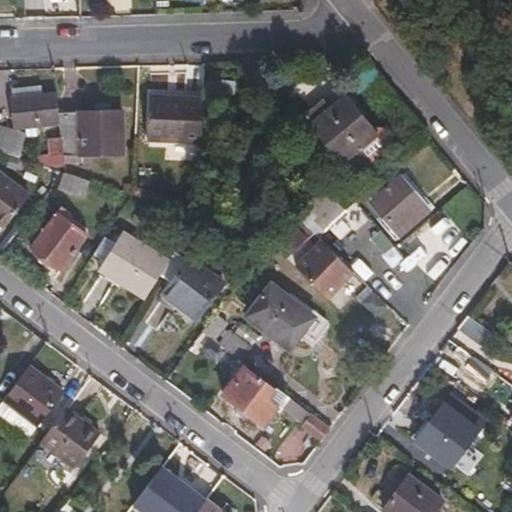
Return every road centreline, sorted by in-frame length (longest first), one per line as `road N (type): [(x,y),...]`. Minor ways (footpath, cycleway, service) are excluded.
road 1 (residential): [(0,274),(293,505)]
road 2 (residential): [(0,43),(371,31)]
road 3 (residential): [(293,505),(511,230)]
road 4 (residential): [(371,31),(511,202)]
